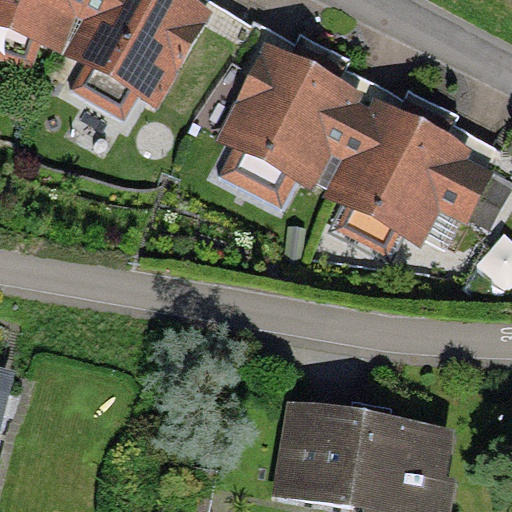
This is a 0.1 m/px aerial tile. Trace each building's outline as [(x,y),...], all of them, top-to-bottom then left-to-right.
[(76,0),(0,0),(0,38),(54,61),(76,0)] [(161,119),(209,20),(167,0),(87,0),(55,68),(161,119)] [(350,93),(257,47),(208,144),(230,155),(219,178),(274,206),(288,178),(304,186),(350,93)] [(466,223),(494,167),(356,99),(311,190),(410,239),(427,204),(466,223)] [(433,483),(439,443),(260,413),(246,496),(342,511),(451,511),(456,487),(433,483)]
